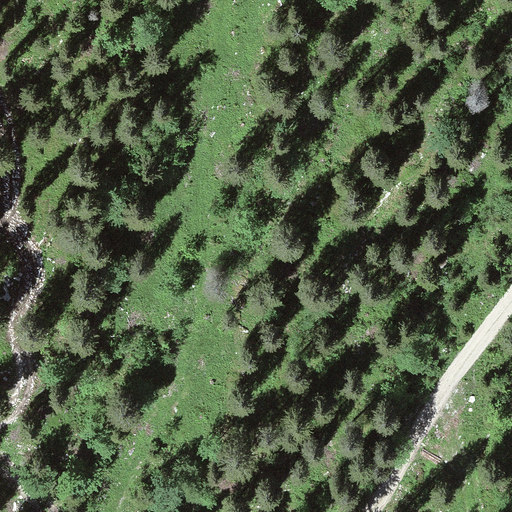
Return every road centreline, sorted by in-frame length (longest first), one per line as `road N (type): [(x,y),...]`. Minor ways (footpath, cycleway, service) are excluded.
road 1 (track): [(0,107),(10,135),(12,219),(34,266),(16,312),(25,379),(0,419)]
road 2 (track): [(511,298),(453,376),(371,511)]
